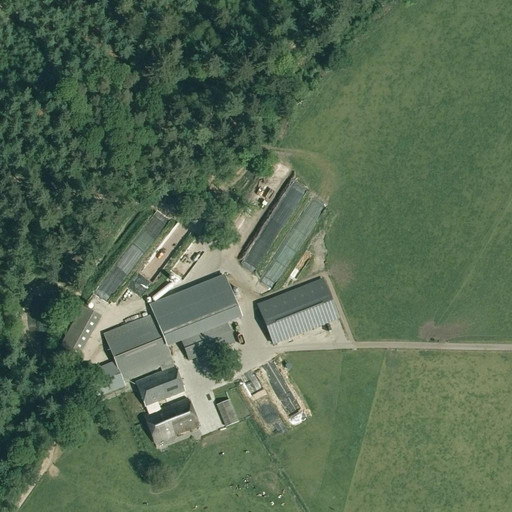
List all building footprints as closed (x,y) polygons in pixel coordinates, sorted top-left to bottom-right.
[(297,187),(288,202),(302,210),(310,194),(297,187)] [(153,278),(164,284),(169,276),(158,270),(153,278)] [(150,305),(154,315),(167,345),(180,339),(226,321),(232,318),(216,279),(150,305)] [(150,281),(148,287),(156,290),(158,285),(150,281)] [(325,284),(260,310),(275,347),(340,321),(325,284)] [(77,360),(78,358),(101,317),(81,306),(50,362),(60,368),(67,355),(77,360)] [(154,315),(104,335),(115,361),(85,373),(95,399),(125,387),(123,382),(173,361),(154,315)] [(235,343),(226,321),(180,339),(189,362),(235,343)] [(158,402),(185,392),(175,367),(135,383),(148,415),(144,416),(155,444),(199,426),(188,400),(161,410),(158,402)] [(282,370),(272,375),(294,421),(304,417),(282,370)] [(274,429),(284,424),(260,375),(250,380),(274,429)] [(239,423),(230,400),(217,406),(226,427),(239,423)]
